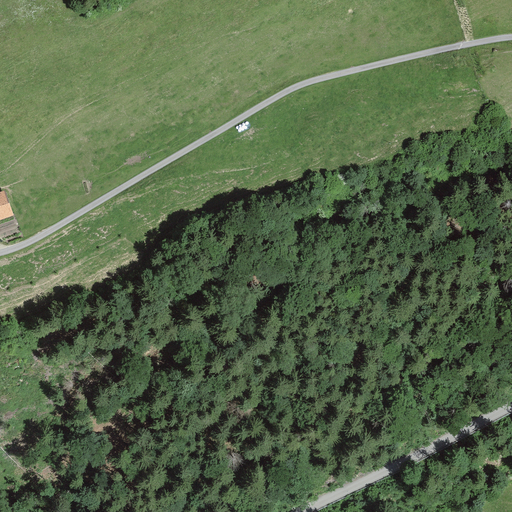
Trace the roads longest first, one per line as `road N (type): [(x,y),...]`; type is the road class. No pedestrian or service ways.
road 1 (unclassified): [(511,39),(291,90),(38,239),(0,252)]
road 2 (residential): [(511,404),(300,511)]
